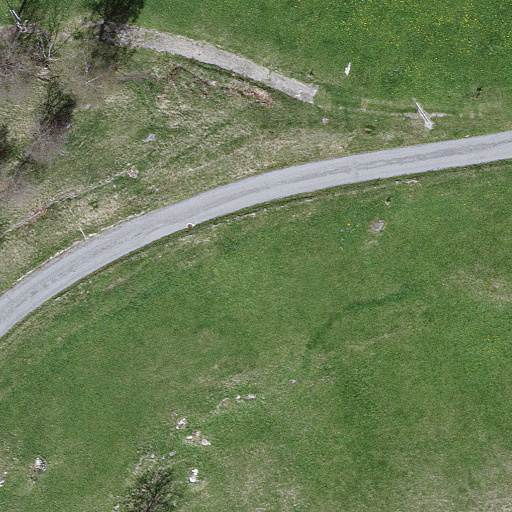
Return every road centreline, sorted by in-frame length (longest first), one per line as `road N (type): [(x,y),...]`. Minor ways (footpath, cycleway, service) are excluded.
road 1 (unclassified): [(511,136),(149,214),(0,326)]
road 2 (track): [(511,115),(419,118),(291,91),(201,55),(108,33),(0,35)]
